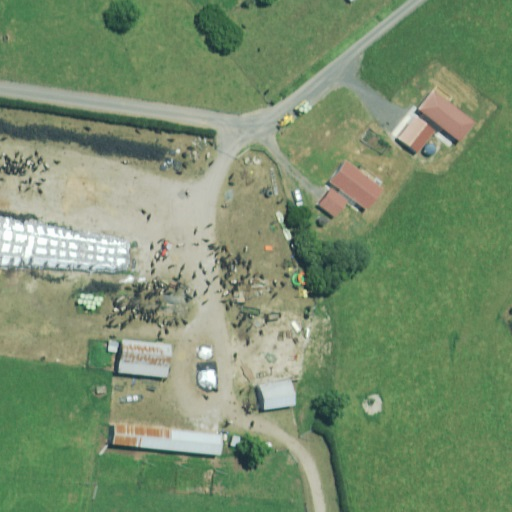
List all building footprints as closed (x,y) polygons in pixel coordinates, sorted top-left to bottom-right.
[(332,186),(349,199),(365,212),(382,190),(344,161),(328,183),(332,186)] [(349,199),(332,186),(317,206),(334,218),(349,199)] [(169,347),(120,340),(116,373),(165,379),(169,347)] [(238,388),(258,386),(261,410),(292,406),(289,381),(298,380),(296,363),(235,371),(238,388)] [(220,435),(112,424),(110,446),(218,456),(220,435)]
